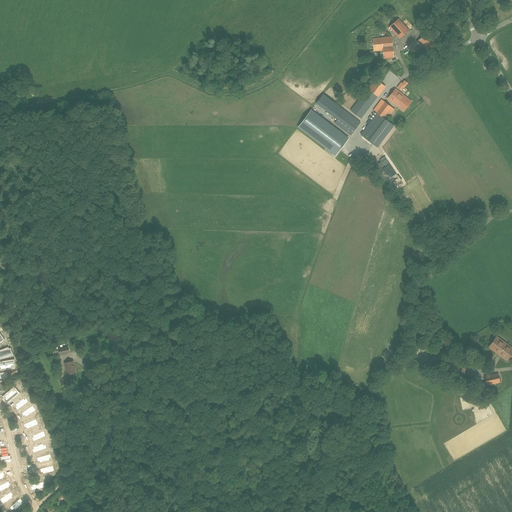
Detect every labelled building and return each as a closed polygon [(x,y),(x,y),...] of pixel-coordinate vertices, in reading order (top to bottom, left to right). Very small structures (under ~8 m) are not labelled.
[(409,30),(398,18),(389,27),(399,38),(409,30)] [(415,43),(416,44),(411,49),(415,53),(420,48),(426,55),(440,42),(429,30),(415,43)] [(391,37),(373,39),(374,51),(383,50),(384,59),(394,58),(391,37)] [(417,62),(421,58),(416,53),(412,57),(417,62)] [(371,83),(351,110),(361,118),(378,97),(385,87),(376,80),(372,84),(371,83)] [(411,101),(395,89),(388,98),(404,111),(411,101)] [(390,123),(384,118),(392,108),(381,100),(374,110),(378,113),(361,134),(374,144),(390,123)] [(340,107),(337,105),(330,114),(334,117),(341,108),(340,107)] [(311,110),(298,127),(335,155),(348,138),(311,110)] [(335,123),(351,135),(360,122),(344,110),(335,123)] [(382,168),(387,174),(393,168),(388,162),(382,168)] [(391,180),(393,183),(400,179),(397,175),(391,180)] [(511,347),(497,336),(489,347),(507,360),(511,353),(511,347)] [(445,345),(440,340),(433,347),(437,351),(445,345)] [(69,352),(68,345),(58,347),(60,354),(69,352)] [(449,358),(443,371),(460,379),(463,374),(458,372),(459,369),(464,371),(467,367),(449,358)] [(76,373),(73,361),(65,363),(67,369),(66,370),(67,375),(76,373)] [(500,382),(498,373),(485,376),(487,386),(500,382)] [(18,393),(15,390),(14,392),(12,390),(5,397),(6,398),(4,399),(7,402),(18,393)] [(26,398),(24,400),(23,399),(15,405),(16,406),(15,407),(17,410),(28,401),(26,398)] [(21,413),(24,416),(25,415),(26,417),(36,410),(33,406),(21,413)] [(23,425),(25,428),(26,427),(27,429),(38,424),(36,419),(23,425)] [(33,437),(32,438),(33,442),(46,436),(44,431),(33,436),(33,437)] [(47,448),(45,445),(43,445),(43,444),(33,447),(34,449),(32,450),(33,453),(47,448)] [(38,462),(39,461),(40,463),(49,460),(49,459),(51,458),(50,454),(37,458),(38,462)] [(42,472),(43,474),(54,471),(53,466),(40,469),(41,473),(42,472)] [(0,491),(9,487),(8,486),(10,485),(8,482),(0,485),(0,491)] [(43,482),(32,485),(32,486),(31,487),(31,491),(45,487),(43,482)] [(13,498),(12,496),(13,495),(11,492),(0,499),(0,500),(3,504),(13,498)] [(12,511),(14,509),(15,511),(22,504),(21,503),(23,501),(20,499),(9,508),(12,511)]
